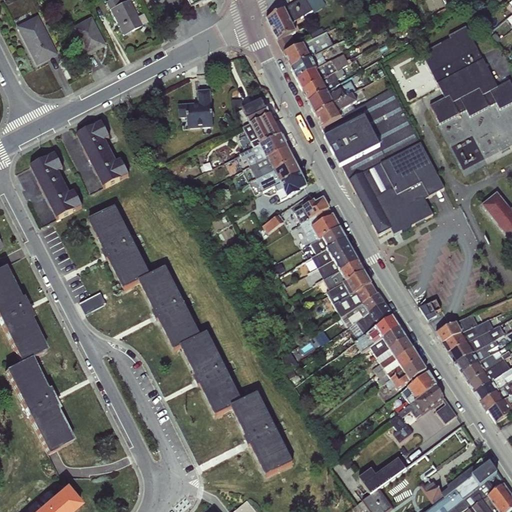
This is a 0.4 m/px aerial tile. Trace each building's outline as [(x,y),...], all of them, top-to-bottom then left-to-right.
[(110,0),(104,3),(122,37),(147,23),(143,15),(137,17),(129,2),(131,0),(110,0)] [(183,0),(188,9),(205,0),(183,0)] [(299,0),(265,22),(276,43),(293,35),(296,34),(292,24),(311,12),(313,15),(326,7),(321,0),(299,0)] [(57,55),(36,16),(14,28),(35,67),(57,55)] [(90,18),(68,30),(83,59),(105,47),(90,18)] [(449,40),(421,55),(443,99),(429,107),(439,126),(465,112),(469,119),(495,105),(499,112),(511,104),(511,87),(509,82),(496,88),(465,28),(448,37),(449,40)] [(282,56),(290,71),(321,54),(337,45),(334,38),(329,39),(326,34),(325,35),(311,41),(282,56)] [(276,43),(282,56),(311,41),(308,35),(297,41),(293,35),(276,43)] [(326,64),(321,54),(290,71),(295,81),(326,64)] [(302,93),(342,70),(348,67),(343,56),(326,64),(295,81),(302,93)] [(307,104),(326,93),(339,85),(338,81),(345,76),(342,70),(302,93),(307,104)] [(315,118),(352,95),(356,92),(351,82),(339,89),(340,90),(329,98),(326,93),(307,104),(315,118)] [(214,128),(212,89),(199,90),(199,104),(180,105),(181,130),(214,128)] [(355,111),(322,132),(326,140),(324,140),(339,169),(341,168),(377,237),(392,230),(393,236),(433,216),(424,200),(443,190),(391,89),(355,111)] [(322,132),(355,111),(352,106),(357,103),(352,95),(315,118),(322,132)] [(243,130),(269,117),(261,102),(235,114),(243,130)] [(245,154),(280,137),(269,117),(243,130),(246,138),(239,141),(245,154)] [(101,123),(75,136),(102,190),(128,177),(120,160),(116,162),(105,141),(109,139),(101,123)] [(280,137),(245,154),(234,159),(238,170),(242,169),(243,172),(287,150),(280,137)] [(459,147),(467,163),(485,155),(476,139),(459,147)] [(255,182),(294,163),(287,150),(243,172),(248,186),(255,182)] [(54,155),(28,169),(56,222),(82,209),(73,193),(69,195),(58,173),(62,171),(54,155)] [(278,186),(300,175),(294,163),(255,182),(262,194),(278,186)] [(300,175),(278,186),(286,200),(301,193),(300,191),(307,188),(300,175)] [(300,226),(329,211),(322,199),(315,203),(313,201),(293,213),(300,226)] [(107,262),(122,292),(137,284),(150,277),(115,209),(87,223),(102,253),(100,254),(104,263),(107,262)] [(329,211),(300,226),(311,246),(339,230),(329,211)] [(281,215),(263,227),(269,235),(286,222),(281,215)] [(310,260),(345,240),(339,230),(311,246),(310,247),(311,248),(305,251),(310,260)] [(309,276),(351,253),(345,240),(310,260),(301,266),(306,276),(307,277),(309,276)] [(323,283),(357,263),(351,253),(309,276),(316,287),(323,283)] [(328,293),(363,274),(357,263),(323,283),(328,293)] [(30,359),(46,351),(30,320),(32,319),(21,298),(19,299),(3,268),(0,270),(0,326),(19,364),(30,359)] [(157,323),(172,352),(179,349),(200,338),(165,270),(162,271),(150,277),(137,284),(153,314),(151,315),(155,324),(157,323)] [(333,308),(371,286),(363,274),(328,293),(325,295),(333,308)] [(346,318),(377,295),(371,286),(333,308),(341,321),(346,318)] [(353,326),(383,304),(377,295),(346,318),(353,326)] [(427,322),(445,314),(438,300),(421,309),(427,322)] [(364,338),(392,318),(383,304),(353,326),(358,334),(361,333),(364,338)] [(441,345),(476,328),(489,321),(487,317),(475,322),(471,316),(435,335),(441,345)] [(369,350),(398,328),(392,318),(364,338),(354,345),(362,355),(369,350)] [(476,328),(441,345),(447,354),(483,336),(493,330),(490,325),(478,331),(476,328)] [(376,360),(405,340),(398,328),(369,350),(373,356),(367,360),(369,365),(376,360)] [(483,336),(447,354),(454,365),(496,342),(505,336),(502,331),(485,342),(483,336)] [(199,388),(213,417),(217,416),(229,410),(241,404),(207,335),(200,338),(179,349),(194,379),(192,380),(197,389),(199,388)] [(375,376),(412,350),(405,340),(376,360),(380,366),(372,371),(375,376)] [(496,342),(454,365),(460,375),(492,357),(489,352),(499,347),(496,342)] [(402,373),(419,361),(412,350),(375,376),(379,381),(376,383),(380,388),(402,373)] [(492,357),(460,375),(466,384),(511,357),(508,352),(494,360),(492,357)] [(511,356),(511,357),(466,384),(473,394),(511,369),(511,367),(509,362),(511,360),(511,356)] [(46,455),(72,442),(56,411),(59,410),(48,389),(45,390),(30,359),(19,364),(3,372),(46,455)] [(419,361),(402,373),(409,384),(425,371),(419,361)] [(511,369),(473,394),(479,404),(508,385),(511,382),(511,369)] [(409,406),(435,387),(427,374),(400,395),(409,406)] [(486,412),(511,396),(511,386),(510,388),(508,385),(479,404),(485,414),(486,412)] [(435,387),(409,406),(389,423),(396,433),(392,437),(399,445),(412,434),(402,420),(410,414),(416,420),(420,417),(422,419),(442,403),(444,406),(435,414),(445,427),(456,418),(435,387)] [(249,449),(264,478),(292,465),(257,395),(241,404),(229,410),(245,440),(242,441),(247,450),(249,449)] [(511,396),(486,412),(495,425),(511,413),(511,396)] [(380,511),(468,511),(503,485),(485,459),(467,473),(465,472),(446,486),(447,489),(441,494),(433,484),(430,485),(426,478),(435,472),(467,449),(455,432),(430,452),(370,497),(380,511)] [(511,511),(511,498),(503,485),(468,511),(511,511)] [(36,511),(73,511),(79,507),(64,489),(36,511)] [(254,511),(246,502),(234,511),(254,511)]
